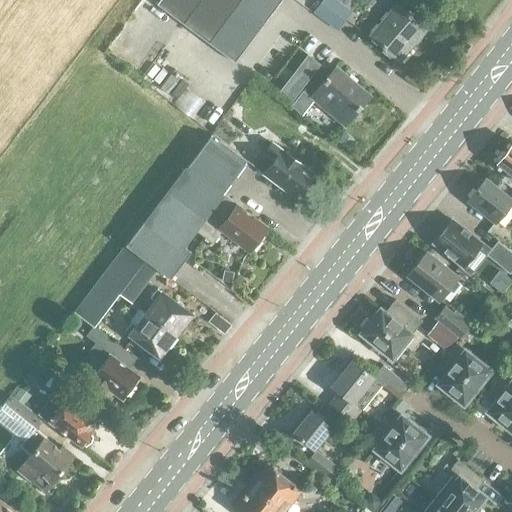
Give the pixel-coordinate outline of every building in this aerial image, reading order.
[(157,0),(156,2),(182,21),(234,60),(277,0),(157,0)] [(338,30),(352,12),(336,0),(322,0),(314,12),(338,30)] [(398,60),(426,28),(396,2),(368,35),(398,60)] [(313,58),(283,97),(291,103),(321,64),(313,58)] [(304,90),(310,94),(309,95),(342,125),(369,94),(335,65),(329,71),(323,66),(304,90)] [(146,219),(126,245),(157,268),(170,278),(189,252),(182,246),(195,229),(212,242),(217,237),(222,230),(249,250),(266,228),(267,227),(231,199),(232,198),(224,191),(249,160),(214,132),(186,168),(147,220),(146,219)] [(272,157),(261,172),(294,197),(312,174),(270,143),(264,151),(272,157)] [(511,174),(511,143),(497,162),(511,174)] [(511,201),(511,199),(486,178),(468,200),(495,223),(511,201)] [(433,242),(463,267),(482,244),(452,219),(433,242)] [(511,270),(511,252),(497,241),(486,255),(510,273),(511,270)] [(100,278),(119,292),(132,302),(157,268),(126,245),(126,246),(125,245),(100,278)] [(439,299),(457,277),(426,252),(408,274),(439,299)] [(119,292),(100,278),(74,312),(93,326),(119,292)] [(156,301),(146,313),(175,334),(190,314),(156,289),(150,297),(156,301)] [(362,328),(364,330),(361,333),(392,357),(410,335),(411,335),(422,321),(395,299),(385,312),(381,309),(372,320),(370,318),(362,328)] [(456,334),(461,337),(469,326),(444,306),(436,317),(456,334)] [(175,334),(146,313),(137,326),(131,322),(125,330),(159,356),(175,334)] [(437,321),(427,333),(447,349),(457,337),(437,321)] [(94,326),(86,335),(95,342),(88,352),(103,364),(97,371),(98,372),(88,384),(102,395),(108,386),(123,398),(138,377),(119,362),(120,361),(116,357),(123,348),(94,326)] [(449,395),(459,403),(460,401),(463,404),(483,379),(485,380),(493,370),(480,359),(478,361),(466,351),(467,350),(456,341),(434,369),(444,376),(438,384),(450,393),(449,395)] [(340,393),(331,404),(351,421),(360,409),(382,384),(399,399),(409,386),(383,365),(373,377),(352,360),(350,363),(348,361),(340,371),(342,372),(332,386),(340,393)] [(511,361),(484,396),(494,404),(488,412),(500,421),(498,423),(508,431),(510,429),(511,430),(511,361)] [(58,450),(44,439),(33,430),(41,419),(10,394),(0,406),(0,421),(24,441),(20,445),(32,454),(20,469),(45,490),(73,457),(61,447),(58,450)] [(50,398),(38,413),(50,422),(80,446),(92,431),(91,430),(97,423),(67,400),(61,407),(50,398)] [(341,435),(332,428),(310,410),(292,432),(314,449),(326,435),(335,442),(341,435)] [(425,431),(415,423),(413,425),(401,415),(396,423),(386,415),(364,442),(375,451),(376,449),(388,459),(387,461),(400,472),(408,461),(407,460),(426,435),(423,433),(425,431)] [(316,451),(308,462),(332,481),(340,470),(316,451)] [(454,474),(435,498),(452,511),(479,511),(482,509),(477,505),(484,496),(476,490),(484,480),(458,459),(449,470),(454,474)] [(252,484),(251,485),(284,511),(301,490),(268,464),(261,473),(256,474),(252,480),(252,484)] [(283,511),(284,511),(251,485),(246,492),(246,491),(234,506),(242,511),(283,511)] [(452,511),(435,498),(423,511),(452,511)] [(12,511),(0,502),(0,511),(12,511)]
